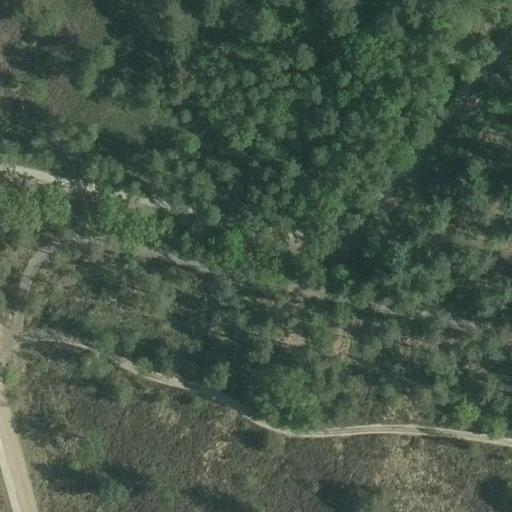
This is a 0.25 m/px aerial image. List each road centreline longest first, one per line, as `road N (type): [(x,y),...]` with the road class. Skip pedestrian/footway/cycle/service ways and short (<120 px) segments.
road 1 (track): [(511,62),(373,224),(349,244),(319,252),(0,178)]
road 2 (unknown): [(511,346),(86,246),(57,247),(35,262),(16,319),(0,330)]
